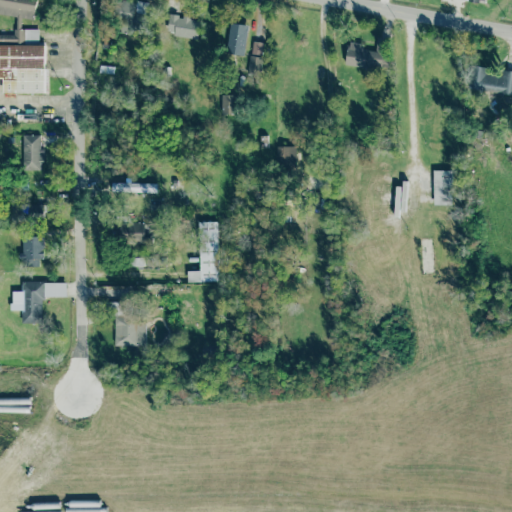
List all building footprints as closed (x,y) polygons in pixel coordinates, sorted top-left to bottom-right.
[(0,0),(0,14),(34,19),(36,0),(0,0)] [(134,35),(137,15),(145,17),(148,3),(131,0),(120,0),(115,31),(134,35)] [(199,19),(169,15),(167,34),(197,37),(199,19)] [(245,55),(247,24),(229,23),(227,54),(245,55)] [(0,79),(2,79),(2,92),(48,92),(48,68),(44,68),(44,45),(38,45),(38,29),(21,29),(21,28),(13,28),(13,34),(0,34),(0,79)] [(345,65),(384,70),(388,39),(376,37),(375,51),(362,49),(363,43),(348,42),(345,65)] [(251,53),(261,55),(263,42),(252,41),(251,53)] [(260,72),(261,57),(249,56),(247,71),(260,72)] [(511,94),(511,72),(486,71),(486,67),(467,65),(465,89),(482,90),(481,102),(499,103),(499,94),(511,94)] [(235,94),(221,95),(222,114),(235,114),(235,94)] [(41,170),(41,135),(23,135),(22,170),(41,170)] [(296,146),(276,146),(276,166),(295,166),(296,146)] [(450,170),(432,170),(433,205),(452,205),(450,170)] [(156,193),(157,183),(112,182),(112,191),(156,193)] [(43,218),(44,205),(29,204),(29,217),(43,218)] [(217,222),(198,222),(199,271),(187,271),(187,282),(217,281),(217,222)] [(119,223),(118,240),(143,240),(144,224),(119,223)] [(43,259),(43,236),(22,236),(22,266),(35,266),(34,259),(43,259)] [(21,323),(43,323),(42,281),(21,281),(21,292),(13,292),(14,309),(21,309),(21,323)] [(114,346),(145,345),(145,317),(125,317),(125,302),(108,302),(108,315),(114,315),(114,346)]
